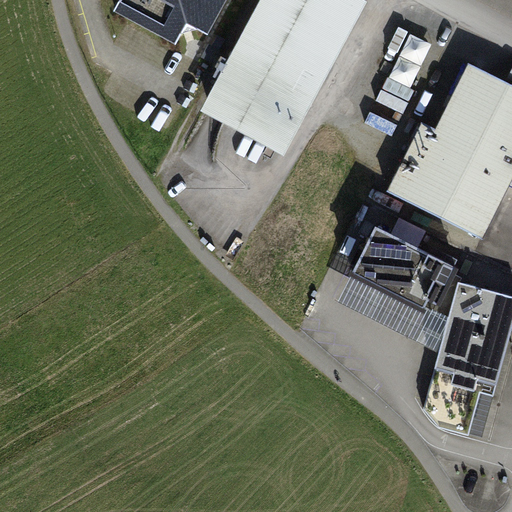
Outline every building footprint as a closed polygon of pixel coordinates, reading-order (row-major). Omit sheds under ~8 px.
[(119,0),(115,8),(176,41),(183,30),(195,26),(206,33),(223,0),(119,0)] [(350,0),(266,0),(210,105),(279,143),(356,3),(350,0)] [(432,43),(410,33),(388,78),(410,88),(432,43)] [(511,84),(469,63),(436,128),(422,122),(387,190),(482,238),(509,185),(511,186),(511,84)] [(456,266),(376,226),(353,271),(432,311),(448,318),(459,281),(450,276),(456,266)] [(448,318),(353,271),(338,301),(439,352),(448,318)] [(511,326),(511,295),(459,281),(448,318),(439,352),(424,410),(439,426),(468,435),(480,392),(493,395),(511,326)]
